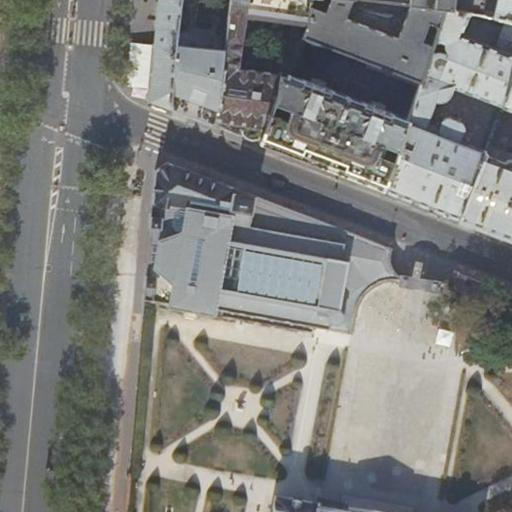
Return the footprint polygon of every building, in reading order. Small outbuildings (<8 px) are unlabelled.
[(178,34),(181,0),(158,0),(156,23),(154,44),(150,87),(149,100),(150,100),(159,104),(170,108),(178,34)] [(307,23),(311,0),(230,0),(226,43),(223,62),(215,125),(231,131),(260,142),(268,117),(282,77),(286,76),(287,72),(288,71),(280,70),(277,73),(237,67),(245,15),(307,23)] [(445,9),(373,0),(311,0),(307,23),(302,35),(421,80),(431,51),(435,39),(445,9)] [(373,0),(445,9),(469,12),(484,13),(486,0),(373,0)] [(511,0),(486,0),(484,13),(506,19),(511,20),(511,0)] [(424,128),(434,100),(440,101),(446,98),(449,95),(452,86),(501,105),(502,104),(511,78),(511,20),(506,19),(495,47),(461,34),(469,12),(445,9),(435,39),(445,43),(445,47),(447,50),(446,52),(437,49),(435,49),(434,52),(431,51),(421,80),(408,118),(404,133),(414,137),(411,147),(406,145),(408,139),(402,136),(398,150),(394,161),(382,189),(398,195),(420,203),(458,218),(483,153),(484,150),(457,140),(462,126),(462,123),(460,121),(458,120),(448,116),(444,117),(441,119),(436,132),(424,128)] [(209,37),(178,34),(170,108),(187,114),(215,125),(223,62),(210,60),(206,60),(209,37)] [(315,83),(287,72),(286,76),(282,77),(268,117),(260,142),(281,150),(323,166),(346,175),(382,189),(394,161),(377,154),(382,143),(398,150),(402,136),(404,133),(408,118),(394,113),(395,109),(377,102),(376,106),(320,85),(321,81),(317,79),(315,83)] [(511,78),(502,104),(511,107),(511,163),(483,153),(458,218),(472,223),(511,238),(511,78)] [(409,281),(410,280),(400,276),(393,271),(390,263),(390,254),(392,247),(167,162),(155,170),(154,185),(145,286),(144,299),(152,299),(152,302),(212,312),(213,310),(350,333),(354,315),(356,315),(356,311),(359,302),(364,295),(372,288),(378,285),(387,282),(395,282),(400,283),(400,284),(407,286),(407,284),(409,284),(409,281)] [(427,284),(427,287),(429,287),(429,289),(436,290),(436,289),(463,293),(466,276),(454,271),(449,279),(442,283),(434,284),(427,284)] [(325,511),(319,511),(319,509),(275,501),(273,511),(325,511)]
